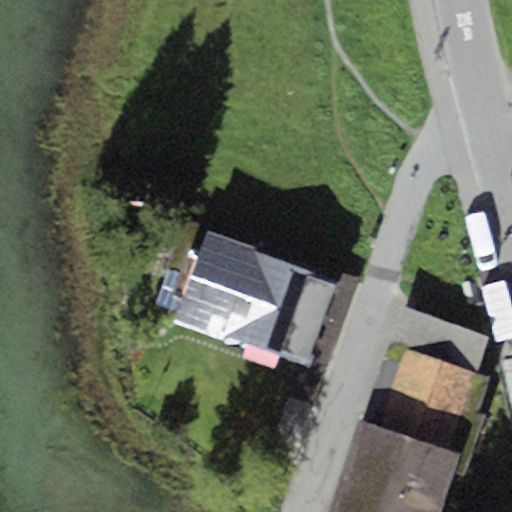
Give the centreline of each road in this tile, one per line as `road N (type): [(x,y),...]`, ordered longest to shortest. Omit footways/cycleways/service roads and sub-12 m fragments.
road 1 (residential): [(298,511),(373,319),(391,231),(431,153),(475,136)]
road 2 (residential): [(475,136),(511,272)]
road 3 (residential): [(453,0),(475,136)]
